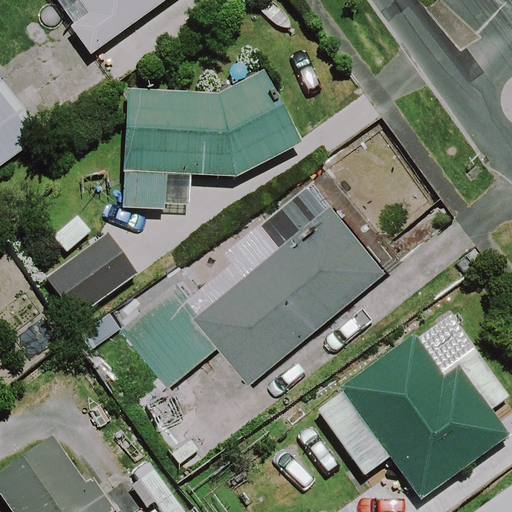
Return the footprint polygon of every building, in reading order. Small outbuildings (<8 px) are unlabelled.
[(56,0),(75,26),(71,29),(91,55),(166,0),(56,0)] [(304,144),(265,70),(219,94),(130,88),(124,174),(126,174),(123,209),(166,211),(168,176),(238,178),(304,144)] [(0,166),(42,137),(0,78),(0,166)] [(398,266),(342,198),(336,203),(318,180),(270,218),(289,241),(209,306),(184,276),(126,322),(177,384),(228,342),(258,379),(398,266)] [(139,275),(109,233),(45,279),(76,321),(139,275)] [(510,397),(452,315),(419,339),(415,334),(340,388),(343,392),(317,410),(364,477),(390,459),(420,500),(511,436),(493,410),(510,397)] [(142,387),(111,348),(82,371),(112,410),(142,387)] [(86,482),(53,435),(0,471),(0,494),(12,511),(114,511),(92,478),(86,482)] [(511,511),(511,487),(476,511),(511,511)]
